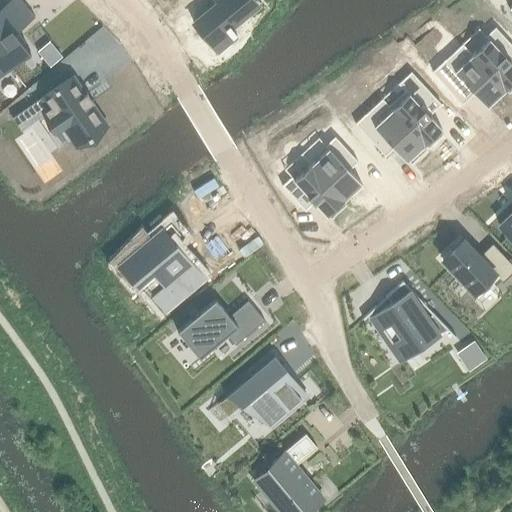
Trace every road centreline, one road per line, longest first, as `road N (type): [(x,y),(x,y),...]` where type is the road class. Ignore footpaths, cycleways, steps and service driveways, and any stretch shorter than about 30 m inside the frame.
road 1 (residential): [(310,284),(123,0)]
road 2 (residential): [(310,284),(511,140)]
road 3 (residential): [(370,421),(325,340),(324,309),(310,284)]
